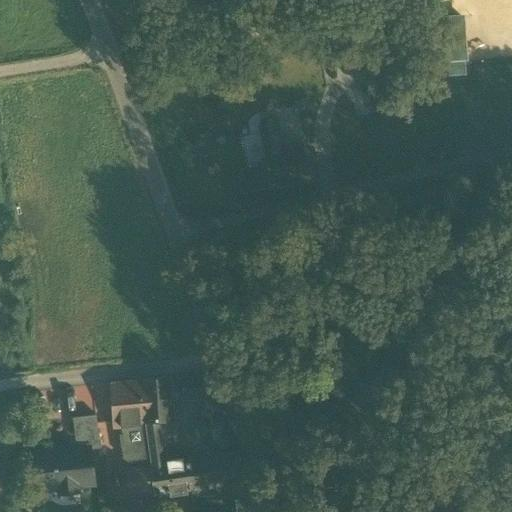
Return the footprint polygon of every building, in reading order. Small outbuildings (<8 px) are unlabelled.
[(367,87),(369,100),(393,97),(391,83),(387,61),(364,64),(367,87)] [(261,125),(267,154),(282,151),(276,122),(261,125)] [(267,154),(269,167),(247,171),(241,176),(243,188),(250,190),(273,186),(308,178),(302,147),(282,151),(267,154)] [(182,378),(183,399),(213,397),(212,377),(182,378)] [(147,439),(161,436),(159,422),(172,421),(170,378),(142,381),(145,424),(147,439)] [(134,469),(151,466),(147,439),(145,424),(142,381),(111,384),(114,428),(121,427),(122,435),(124,450),(131,449),(134,469)] [(72,419),(76,451),(89,449),(89,450),(101,449),(100,441),(98,439),(95,416),(72,419)] [(174,436),(172,421),(159,422),(161,436),(174,436)] [(127,463),(128,470),(134,469),(131,449),(124,450),(122,435),(119,435),(122,458),(127,463)] [(165,466),(161,436),(147,439),(151,466),(151,468),(152,468),(165,466)] [(59,492),(62,495),(76,493),(78,490),(78,487),(93,485),(89,450),(89,449),(76,451),(37,455),(41,491),(58,489),(59,492)] [(235,456),(197,462),(200,489),(238,484),(235,456)] [(155,495),(200,489),(197,462),(165,466),(152,468),(155,493),(155,495)] [(127,470),(132,496),(146,494),(155,493),(152,468),(151,468),(151,466),(134,469),(128,470),(127,470)] [(155,493),(146,494),(148,506),(155,505),(155,495),(155,493)] [(234,501),(235,511),(246,511),(244,499),(239,500),(234,501)]
